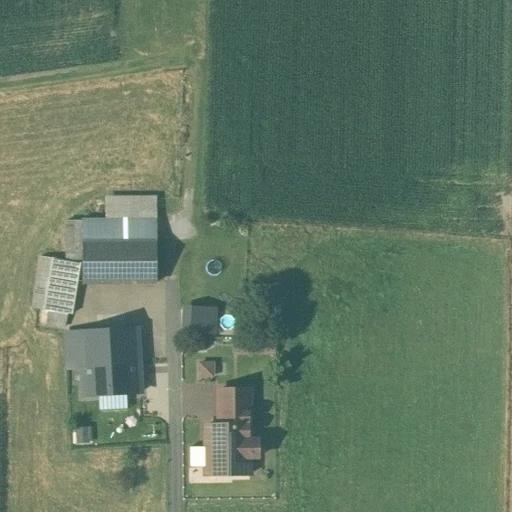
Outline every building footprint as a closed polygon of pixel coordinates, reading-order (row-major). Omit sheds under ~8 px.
[(156,200),(106,200),(106,221),(82,221),(82,242),(124,242),(124,222),(156,222),(156,200)] [(124,242),(82,242),(83,283),(157,283),(156,222),(124,222),(124,242)] [(76,263),(41,257),(33,309),(68,314),(76,263)] [(218,334),(219,305),(184,304),(183,333),(218,334)] [(136,330),(66,334),(68,368),(83,367),(84,385),(139,382),(136,330)] [(249,441),(248,390),(219,390),(220,425),(206,426),(206,448),(203,451),(204,461),(207,464),(207,470),(232,469),(232,475),(250,475),(249,457),(253,457),(253,441),(249,441)]
